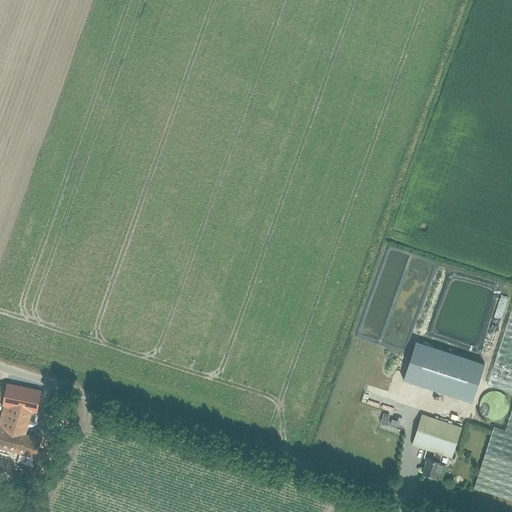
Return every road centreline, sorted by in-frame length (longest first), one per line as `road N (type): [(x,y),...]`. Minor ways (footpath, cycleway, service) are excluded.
road 1 (unclassified): [(454,511),(91,397)]
road 2 (track): [(91,397),(76,444),(36,511)]
